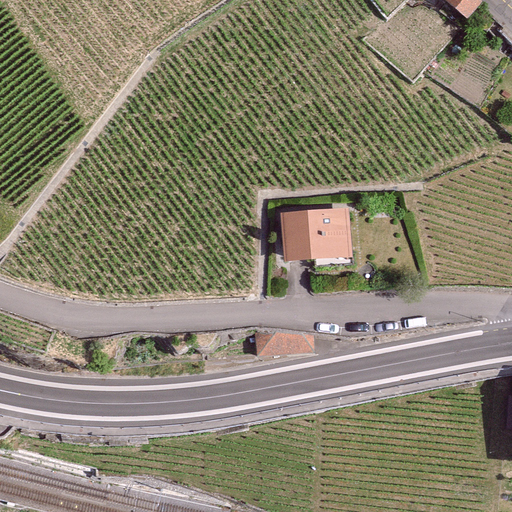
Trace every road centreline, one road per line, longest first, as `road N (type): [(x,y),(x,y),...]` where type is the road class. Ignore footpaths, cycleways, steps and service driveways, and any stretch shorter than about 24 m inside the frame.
road 1 (primary): [(0,390),(83,402),(178,401),(511,343)]
road 2 (residential): [(511,303),(93,319),(0,297)]
